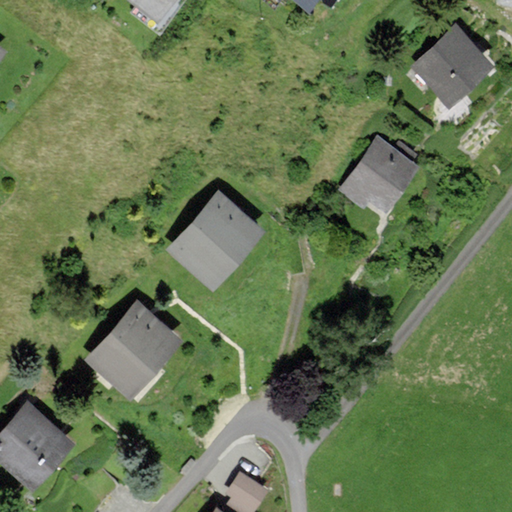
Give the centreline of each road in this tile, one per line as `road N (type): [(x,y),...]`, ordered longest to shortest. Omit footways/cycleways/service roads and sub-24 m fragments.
road 1 (residential): [(290,455),(327,425),(511,192)]
road 2 (residential): [(290,455),(272,428),(241,426),(162,511)]
